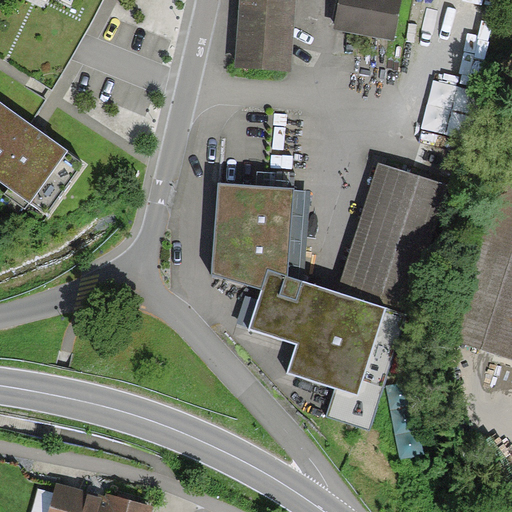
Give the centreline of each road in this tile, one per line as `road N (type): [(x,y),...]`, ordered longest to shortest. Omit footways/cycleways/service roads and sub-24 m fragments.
road 1 (secondary): [(323,511),(231,454),(164,425),(0,385)]
road 2 (residential): [(140,276),(306,454),(337,511)]
road 3 (residential): [(205,0),(140,276)]
road 4 (residential): [(0,449),(238,511)]
road 5 (residential): [(140,276),(0,317)]
